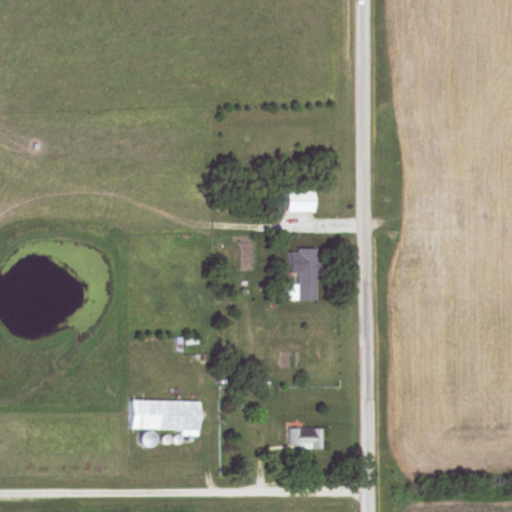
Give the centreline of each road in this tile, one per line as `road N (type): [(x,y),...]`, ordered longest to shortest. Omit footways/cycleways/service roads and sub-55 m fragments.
road 1 (tertiary): [(367,511),(364,0)]
road 2 (residential): [(367,494),(0,498)]
